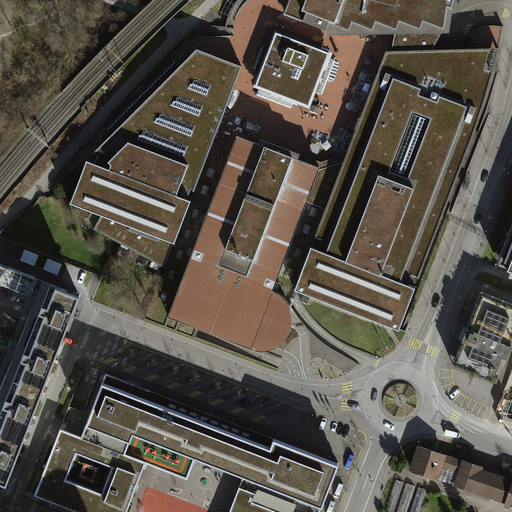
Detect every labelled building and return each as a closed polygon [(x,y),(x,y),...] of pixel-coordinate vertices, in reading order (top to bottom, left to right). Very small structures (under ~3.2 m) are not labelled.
[(88,145),(67,167),(75,176),(68,195),(72,197),(70,203),(101,215),(94,229),(120,243),(164,267),(144,318),(195,338),(197,333),(199,327),(250,347),(255,349),(260,349),(268,348),(276,345),(283,340),(288,333),(292,325),(292,320),(292,316),(291,307),(289,305),(296,289),(399,329),(476,128),(482,110),(488,91),(493,73),(499,48),(503,26),(497,25),(488,25),(482,26),(474,30),(467,35),(462,40),(459,44),(457,49),(444,49),(444,40),(444,29),(445,25),(447,26),(449,8),(452,8),(454,0),(237,0),(235,3),(231,11),(228,17),(226,25),(225,32),(225,36),(197,37),(88,145)] [(511,226),(498,263),(508,267),(507,270),(511,271),(511,226)] [(0,283),(1,282),(37,296),(0,389),(0,479),(6,482),(80,292),(0,262),(0,283)] [(511,303),(481,291),(453,365),(496,382),(511,342),(511,303)] [(60,428),(34,494),(79,511),(126,511),(145,463),(187,479),(196,457),(243,475),(229,511),(319,511),(339,462),(106,372),(81,436),(60,428)] [(419,446),(411,469),(506,501),(511,484),(511,480),(499,476),(500,474),(419,446)] [(394,511),(404,482),(396,479),(384,511),(394,511)] [(406,511),(416,486),(406,482),(396,511),(406,511)] [(419,511),(427,490),(418,487),(409,511),(419,511)]
